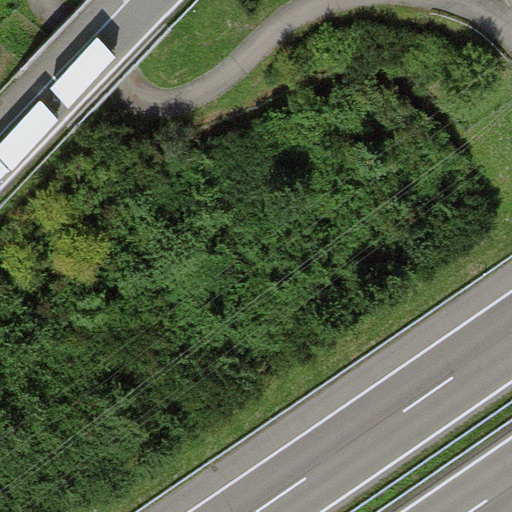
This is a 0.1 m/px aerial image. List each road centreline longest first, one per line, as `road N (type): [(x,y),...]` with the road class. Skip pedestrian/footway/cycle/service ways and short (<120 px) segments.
road 1 (motorway): [(511,341),(260,511)]
road 2 (motorway): [(153,0),(0,161)]
